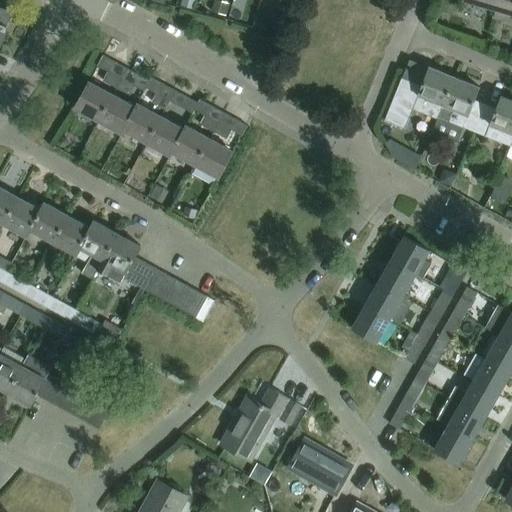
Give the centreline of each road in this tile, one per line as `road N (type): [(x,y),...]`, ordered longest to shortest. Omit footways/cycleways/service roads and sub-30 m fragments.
road 1 (residential): [(280,309),(0,129)]
road 2 (residential): [(354,150),(89,0)]
road 3 (residential): [(433,511),(365,440),(271,318)]
road 4 (residential): [(90,490),(175,421),(271,318)]
road 5 (residential): [(280,309),(386,170)]
road 6 (residential): [(511,240),(386,170)]
road 7 (residential): [(354,150),(406,28)]
road 8 (residential): [(0,112),(63,0)]
